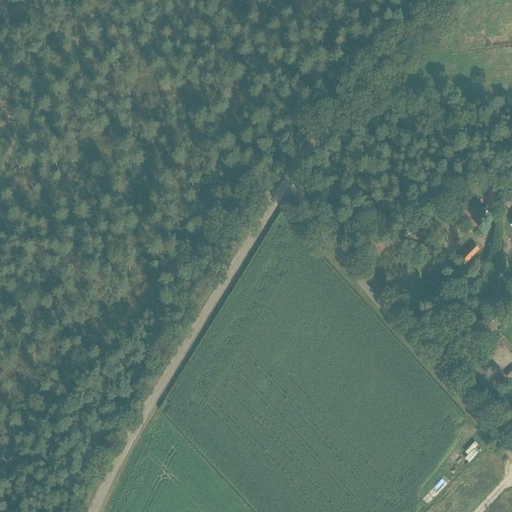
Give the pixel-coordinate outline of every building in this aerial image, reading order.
[(496,212),(499,195),(489,193),(485,210),(496,212)] [(503,205),(510,206),(511,197),(511,195),(505,194),(503,205)] [(461,221),(477,230),(487,213),(470,204),(461,221)] [(464,457),(453,459),(455,469),(465,467),(464,457)] [(434,488),(440,494),(449,484),(442,479),(434,488)]
